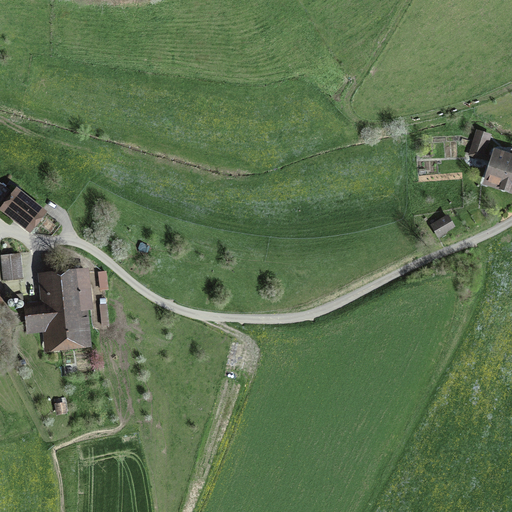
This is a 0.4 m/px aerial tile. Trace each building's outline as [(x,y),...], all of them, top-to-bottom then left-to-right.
[(488,136),(477,133),(470,155),(476,157),(477,153),(482,154),(488,136)] [(511,159),(497,155),(488,182),(502,186),(501,189),(508,191),(509,188),(511,189),(511,159)] [(0,202),(10,190),(0,182),(0,202)] [(27,229),(42,211),(18,191),(5,207),(22,220),(19,223),(27,229)] [(452,225),(447,217),(433,225),(439,235),(445,232),(444,229),(452,225)] [(1,256),(4,281),(21,279),(18,254),(1,256)] [(99,269),(100,289),(109,288),(108,269),(99,269)] [(34,332),(33,326),(49,325),(51,344),(84,341),(80,308),(91,307),(87,272),(44,277),(47,305),(25,307),(27,332),(34,332)] [(108,303),(98,304),(99,324),(109,323),(108,303)]
